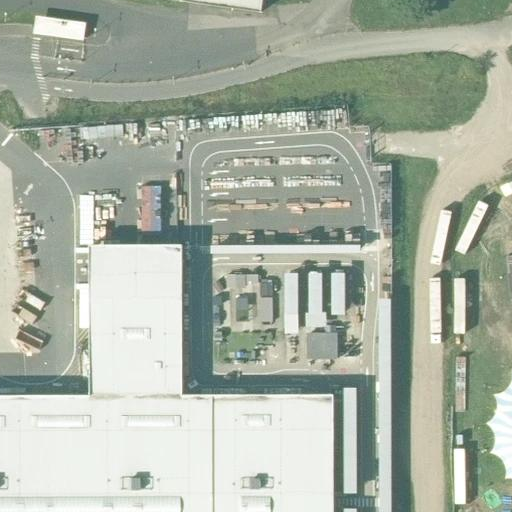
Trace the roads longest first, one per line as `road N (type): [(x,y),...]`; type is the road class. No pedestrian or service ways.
road 1 (unclassified): [(486,49),(199,90),(66,95),(0,88)]
road 2 (unclassified): [(511,112),(462,203),(448,247),(439,296),(436,511)]
road 3 (unknown): [(57,374),(46,511)]
